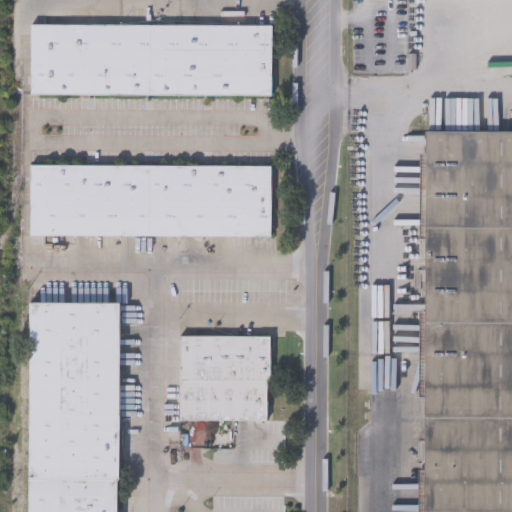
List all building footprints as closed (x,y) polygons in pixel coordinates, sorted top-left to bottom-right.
[(29,95),(30,25),(271,25),(270,95),(29,95)] [(511,511),(420,511),(424,129),(511,129),(511,511)] [(29,235),(29,163),(270,164),(270,235),(29,235)] [(118,300),(116,511),(26,511),(27,300),(118,300)] [(178,335),(268,334),(268,420),(178,420),(178,335)]
